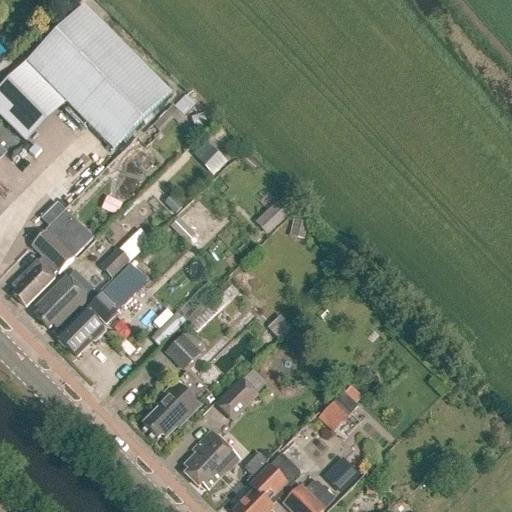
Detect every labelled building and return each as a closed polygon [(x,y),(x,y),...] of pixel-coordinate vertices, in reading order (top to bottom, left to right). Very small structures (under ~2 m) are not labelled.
[(84,8),(0,91),(0,118),(26,145),(66,105),(114,154),(171,97),(84,8)] [(178,125),(184,119),(172,107),(152,127),(160,134),(173,121),(178,125)] [(194,132),(206,128),(202,115),(190,119),(194,132)] [(213,177),(226,163),(211,149),(198,163),(213,177)] [(175,217),(182,209),(171,198),(164,205),(175,217)] [(116,218),(122,206),(106,199),(101,211),(116,218)] [(278,204),(256,225),(267,237),(289,216),(278,204)] [(48,229),(65,213),(57,206),(41,222),(48,229)] [(303,242),(307,225),(293,222),(289,239),(303,242)] [(12,296),(25,309),(83,252),(55,224),(30,249),(41,260),(12,289),(16,292),(12,296)] [(120,249),(132,262),(154,241),(142,228),(120,249)] [(102,269),(113,281),(131,264),(119,252),(102,269)] [(103,295),(119,312),(148,284),(131,267),(103,295)] [(58,334),(90,302),(67,279),(36,310),(40,314),(35,318),(48,332),(52,328),(58,334)] [(215,291),(208,284),(176,315),(183,323),(215,291)] [(197,335),(238,295),(232,289),(190,329),(197,335)] [(57,340),(76,359),(92,344),(94,347),(106,335),(93,323),(97,319),(106,327),(117,316),(99,298),(57,340)] [(150,341),(159,350),(185,325),(177,316),(150,341)] [(189,334),(166,357),(183,375),(206,352),(189,334)] [(240,380),(214,408),(233,426),(259,399),(257,397),(243,383),(240,380)] [(153,407),(158,411),(143,427),(157,441),(161,437),(164,440),(175,430),(177,432),(199,409),(175,384),(153,407)] [(334,435),(358,408),(343,395),(319,421),(334,435)] [(202,487),(208,493),(239,461),(210,432),(190,453),(195,457),(183,469),(187,473),(183,477),(198,491),(202,487)] [(346,459),(326,477),(343,494),(362,476),(346,459)] [(288,491),(270,473),(268,472),(250,490),(253,493),(235,511),(270,511),(272,510),(271,509),(288,491)] [(324,511),(301,489),(282,507),(286,511),(324,511)]
